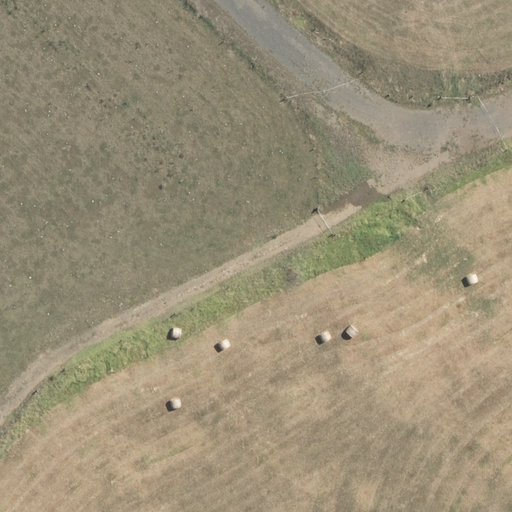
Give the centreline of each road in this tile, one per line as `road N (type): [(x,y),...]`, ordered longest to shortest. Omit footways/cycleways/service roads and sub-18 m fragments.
road 1 (track): [(484,123),(112,317),(0,394)]
road 2 (track): [(511,110),(484,123),(403,128),(326,91),(226,0)]
